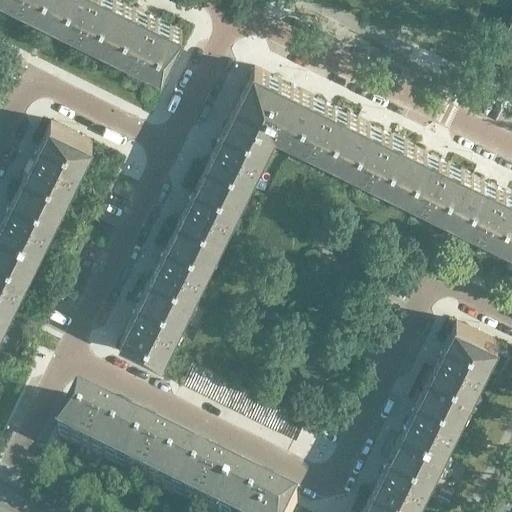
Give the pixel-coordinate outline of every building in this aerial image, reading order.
[(14,0),(47,16),(54,0),(14,0)] [(104,44),(124,2),(119,0),(54,0),(47,16),(104,44)] [(162,73),(182,31),(124,2),(104,44),(162,73)] [(511,17),(499,44),(511,50),(511,17)] [(281,132),(301,90),(254,67),(233,109),(275,130),(275,129),(281,132)] [(338,160),(358,118),(301,90),(281,132),(338,160)] [(246,187),(275,130),(233,109),(205,166),(246,187)] [(395,188),(415,146),(358,118),(338,160),(395,188)] [(64,199),(92,141),(51,121),(22,179),(64,199)] [(452,216),(472,174),(415,146),(395,188),(452,216)] [(218,244),(246,187),(205,166),(177,223),(218,244)] [(509,244),(511,237),(511,193),(472,174),(452,216),(509,244)] [(0,238),(36,256),(64,199),(22,179),(0,223),(0,238)] [(190,301),(218,244),(177,223),(148,280),(190,301)] [(0,309),(7,313),(36,256),(0,238),(0,309)] [(161,359),(190,301),(148,280),(120,338),(161,359)] [(469,399),(498,341),(456,321),(427,379),(469,399)] [(192,387),(203,365),(193,360),(182,382),(192,387)] [(203,392),(213,370),(203,365),(192,387),(203,392)] [(213,397),(224,375),(213,370),(203,392),(213,397)] [(223,402),(234,380),(224,375),(213,397),(223,402)] [(441,456),(469,399),(427,379),(399,436),(441,456)] [(234,407),(244,385),(234,380),(223,402),(234,407)] [(244,412),(254,390),(244,385),(234,407),(244,412)] [(254,417),(265,395),(254,390),(244,412),(254,417)] [(264,422),(275,400),(265,395),(254,417),(264,422)] [(115,467),(135,426),(78,397),(57,439),(115,467)] [(275,428),(285,406),(275,400),(264,422),(275,428)] [(285,433),(295,411),(285,406),(275,428),(285,433)] [(295,438),(306,416),(295,411),(285,433),(295,438)] [(172,496),(192,454),(135,426),(115,467),(172,496)] [(410,511),(413,511),(441,456),(399,436),(371,493),(410,511)] [(205,511),(234,511),(249,482),(192,454),(172,496),(205,511)] [(293,511),(297,505),(249,482),(234,511),(293,511)] [(410,511),(371,493),(361,511),(410,511)]
